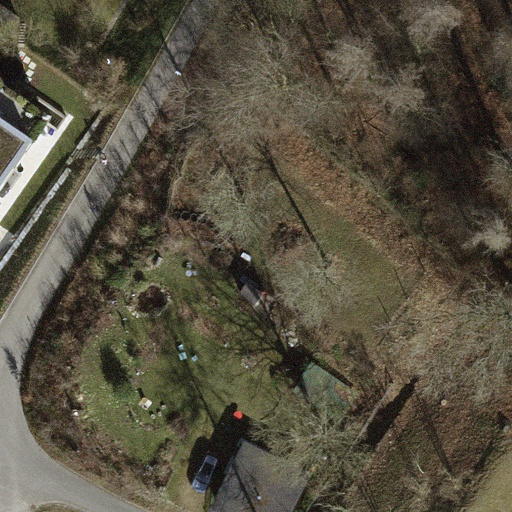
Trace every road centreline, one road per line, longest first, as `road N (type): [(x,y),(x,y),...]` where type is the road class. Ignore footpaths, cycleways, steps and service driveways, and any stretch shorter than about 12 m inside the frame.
road 1 (track): [(205,0),(18,336)]
road 2 (track): [(18,336),(9,414),(16,469)]
